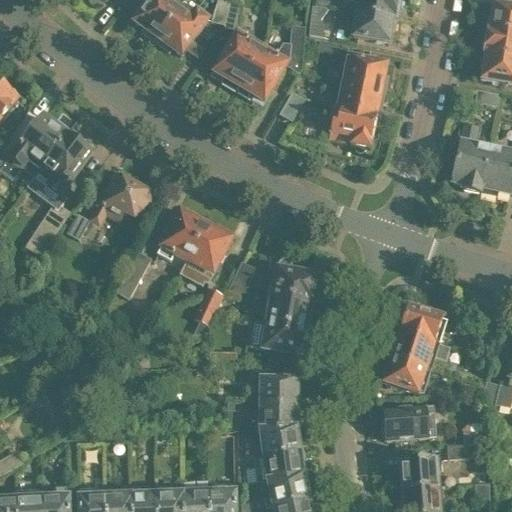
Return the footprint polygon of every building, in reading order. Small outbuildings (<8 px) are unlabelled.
[(151,0),(134,25),(146,33),(145,38),(155,45),(183,5),(176,0),(151,0)] [(223,29),(231,4),(231,0),(217,0),(217,2),(218,2),(210,26),(223,29)] [(358,0),(356,16),(392,21),(393,20),(394,20),(394,19),(398,16),(399,9),(396,6),(396,0),(358,0)] [(315,9),(328,11),(329,4),(316,2),(315,9)] [(208,23),(183,5),(155,45),(165,52),(169,50),(181,59),(208,23)] [(236,33),(242,8),(231,6),(224,29),(236,33)] [(487,27),(489,29),(489,33),(511,36),(511,8),(493,6),(491,17),(488,19),(487,27)] [(328,11),(315,9),(314,15),(327,18),(328,11)] [(392,22),(392,21),(356,16),(352,40),(389,46),(390,35),(394,32),(395,25),(392,22)] [(263,52),(236,95),(251,104),(254,100),(264,106),(289,63),(302,65),(306,22),(292,21),(289,46),(287,49),(282,46),(274,59),(263,52)] [(511,60),(511,36),(489,33),(488,33),(488,35),(484,37),(483,44),(486,47),(484,56),(485,57),(511,60)] [(213,75),(223,81),(221,86),(236,95),(263,52),(236,36),(213,75)] [(317,52),(337,57),(339,48),(319,43),(317,52)] [(479,69),(483,72),(481,83),(511,87),(511,60),(485,57),(485,60),(481,62),(479,69)] [(345,87),(384,95),(387,80),(385,79),(387,67),(346,59),(343,72),(348,73),(345,87)] [(381,109),(384,95),(345,87),(340,112),(376,119),(378,109),(381,109)] [(7,91),(4,94),(0,90),(0,121),(18,101),(7,91)] [(498,109),(500,97),(477,94),(475,106),(498,109)] [(292,96),(280,117),(291,123),(303,103),(292,96)] [(370,151),(376,119),(340,112),(339,118),(332,117),(328,136),(352,141),(351,147),(354,148),(355,152),(356,154),(358,155),(361,155),(363,154),(365,153),(366,151),(370,151)] [(41,120),(10,162),(4,168),(0,173),(0,175),(12,185),(21,172),(33,181),(64,138),(41,120)] [(479,197),(489,152),(473,149),(478,130),(464,127),(451,186),(463,189),(462,193),(479,197)] [(70,216),(60,210),(66,203),(60,198),(90,158),(64,138),(33,181),(26,190),(52,210),(24,250),(40,261),(70,216)] [(511,157),(489,152),(479,197),(497,201),(498,196),(509,199),(511,184),(511,157)] [(0,153),(0,173),(9,161),(0,153)] [(115,177),(90,223),(99,228),(105,217),(118,224),(123,215),(139,224),(153,199),(149,196),(115,177)] [(187,263),(205,228),(204,227),(203,223),(196,219),(192,221),(179,214),(157,257),(170,263),(173,256),(187,263)] [(79,243),(90,224),(77,217),(66,237),(79,243)] [(205,228),(187,263),(179,277),(207,292),(208,284),(209,283),(231,241),(219,235),(218,231),(210,227),(207,229),(205,228)] [(128,302),(150,262),(139,256),(117,296),(128,302)] [(278,267),(277,272),(273,272),(270,288),(274,289),(272,300),(310,307),(314,308),(318,279),(291,275),(292,269),(292,267),(289,263),(287,263),(285,263),(282,263),(279,265),(278,267)] [(230,293),(240,294),(243,295),(254,272),(242,266),(230,293)] [(202,341),(221,302),(222,298),(208,291),(192,326),(190,324),(182,340),(195,346),(199,340),(202,341)] [(240,294),(230,293),(225,292),(222,298),(221,302),(238,301),(240,294)] [(309,322),(307,320),(310,307),(272,300),(267,326),(305,332),(306,330),(308,329),(309,322)] [(407,309),(405,314),(404,313),(402,313),(400,314),(399,315),(398,318),(397,320),(398,322),(402,325),(399,336),(448,351),(455,327),(442,323),(443,321),(407,309)] [(306,338),(305,336),(305,332),(267,326),(254,324),(251,342),(260,344),(259,352),(301,359),(303,346),(306,345),(306,338)] [(449,351),(448,351),(399,336),(395,347),(393,346),(388,361),(431,374),(434,363),(446,366),(449,356),(448,355),(449,351)] [(511,355),(507,369),(511,370),(507,390),(486,384),(483,396),(485,409),(494,412),(495,408),(510,411),(511,402),(511,355)] [(210,356),(210,359),(196,359),(196,368),(210,369),(210,370),(235,370),(235,356),(210,356)] [(431,374),(388,361),(384,373),(387,374),(383,386),(418,397),(419,395),(424,396),(431,374)] [(260,383),(260,406),(296,407),(296,397),(299,396),(300,389),(297,386),(297,384),(260,383)] [(296,417),(296,407),(260,406),(259,433),(296,431),(296,430),(301,425),(300,420),(296,417)] [(384,429),(380,432),(381,439),(385,442),(385,445),(436,441),(433,410),(383,414),(384,429)] [(210,431),(224,432),(224,417),(210,417),(210,431)] [(296,432),(296,431),(259,433),(263,460),(299,455),(298,445),(302,442),(301,435),(296,432)] [(464,449),(468,449),(487,448),(487,436),(463,437),(464,449)] [(468,449),(464,449),(446,450),(447,464),(468,462),(468,449)] [(305,465),(300,463),(299,455),(263,460),(267,484),(303,478),(302,476),(306,472),(305,465)] [(15,456),(0,464),(0,478),(21,467),(15,456)] [(399,466),(401,495),(438,492),(437,476),(441,476),(440,463),(399,466)] [(303,478),(267,484),(270,501),(263,503),(266,511),(273,510),(308,502),(306,492),(309,488),(307,480),(303,478)] [(488,488),(475,488),(475,510),(488,509),(488,488)] [(42,502),(42,511),(68,511),(68,502),(66,502),(66,492),(55,493),(55,502),(42,502)] [(439,511),(438,492),(401,495),(402,511),(439,511)] [(208,498),(208,511),(235,511),(235,497),(208,498)] [(182,511),(182,498),(156,499),(156,511),(182,511)] [(208,511),(208,498),(182,498),(182,511),(208,511)] [(156,511),(156,499),(130,500),(130,511),(156,511)] [(130,511),(130,500),(104,501),(104,511),(130,511)] [(104,511),(104,501),(77,501),(77,511),(104,511)] [(42,511),(42,502),(16,503),(16,511),(42,511)] [(314,511),(310,511),(308,502),(273,510),(273,511),(314,511)] [(16,511),(16,503),(0,503),(0,511),(16,511)]
